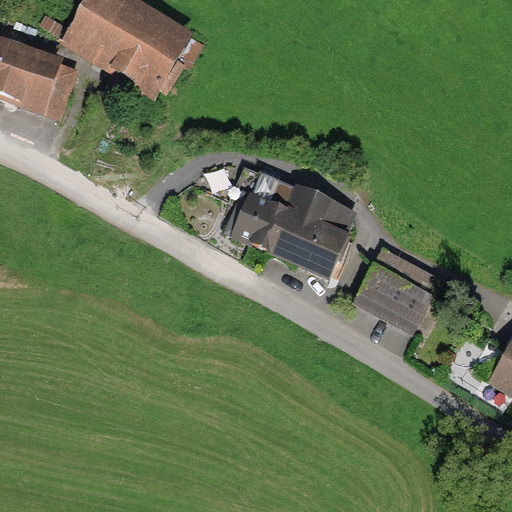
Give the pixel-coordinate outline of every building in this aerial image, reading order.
[(194,41),(125,0),(88,0),(59,49),(155,106),(194,41)] [(63,69),(0,45),(0,106),(66,131),(86,78),(63,69)] [(331,286),(361,222),(284,186),(271,213),(253,204),(235,242),(331,286)] [(418,339),(448,286),(384,250),(354,303),(418,339)] [(511,299),(491,286),(472,315),(511,341),(511,299)] [(511,398),(511,352),(491,386),(511,398)]
